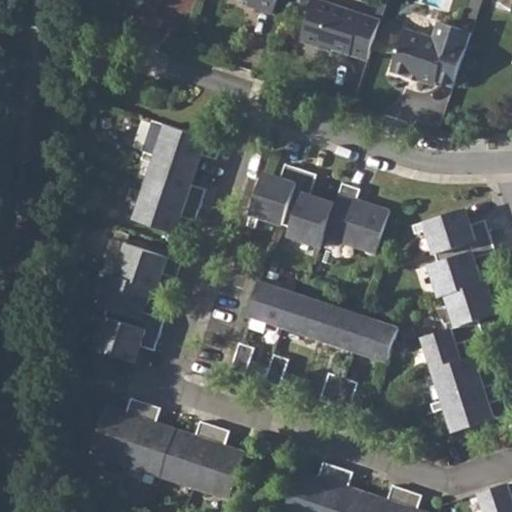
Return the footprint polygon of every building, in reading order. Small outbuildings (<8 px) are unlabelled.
[(256,0),(259,1),(258,4),(274,10),(276,0),(256,0)] [(332,47),(368,59),(375,38),(381,19),(322,0),(313,0),(301,40),(306,42),(317,45),(324,41),(333,45),(332,47)] [(448,42),(432,37),(405,28),(391,69),(435,84),(437,79),(454,84),(455,80),(471,31),(454,25),(448,42)] [(149,188),(139,220),(175,233),(180,217),(199,223),(204,206),(209,190),(191,184),(195,168),(200,154),(219,161),(224,144),(224,143),(169,125),(159,156),(146,151),(147,153),(144,160),(157,164),(149,188)] [(266,177),(249,226),(258,229),(262,218),(286,226),(294,228),(291,236),(324,247),(327,238),(378,254),(390,217),(392,209),(367,201),(365,206),(358,204),(363,189),(345,182),(338,202),(321,197),(320,201),(312,199),(319,175),(303,169),(288,165),(282,182),(266,177)] [(464,209),(415,225),(418,234),(429,230),(437,255),(439,262),(433,264),(444,297),(449,295),(459,327),(426,338),(436,370),(446,401),(435,405),(437,412),(449,408),(457,432),(504,417),(511,414),(511,411),(507,397),(493,402),(489,403),(483,389),(501,382),(501,380),(496,367),(483,371),(479,372),(473,357),(470,348),(468,342),(487,336),(482,324),(481,320),(511,309),(511,300),(510,292),(495,297),(491,298),(486,283),(481,266),(476,267),(474,260),(479,259),(497,253),(493,239),(493,237),(491,233),(487,221),(474,224),(470,225),(464,209)] [(108,319),(98,351),(117,357),(135,363),(136,363),(141,348),(159,353),(164,337),(169,321),(150,315),(146,313),(149,306),(153,307),(158,289),(162,275),(168,277),(180,281),(186,263),(168,258),(130,245),(120,276),(113,274),(103,307),(111,310),(108,319)] [(263,282),(252,317),(271,323),(272,320),(288,326),(287,328),(305,334),(306,331),(322,337),(321,339),(340,345),(341,343),(357,348),(357,351),(376,358),(377,354),(392,360),(395,348),(402,328),(367,316),(332,304),(298,293),(263,282)] [(239,358),(234,372),(236,373),(236,372),(249,376),(254,362),(258,349),(243,344),(239,358)] [(274,369),(269,383),(271,383),(284,387),(288,373),(292,360),(278,355),(274,369)] [(328,387),(324,400),(337,404),(339,405),(341,406),(353,410),(359,395),(360,392),(363,383),(347,378),(333,373),(328,387)] [(110,408),(96,452),(116,459),(116,461),(130,466),(146,471),(147,469),(166,475),(184,481),(183,483),(199,488),(214,494),(215,492),(235,498),(248,453),(236,449),(234,455),(227,454),(229,447),(234,432),(220,427),(204,422),(200,437),(197,443),(191,441),(193,434),(181,430),(170,427),(168,434),(160,431),(162,424),(167,410),(150,404),(136,400),(131,414),(129,421),(124,419),(127,412),(110,408)] [(302,471),(288,511),(427,511),(426,511),(420,511),(421,510),(426,495),(411,490),(396,486),(392,500),(390,507),(384,505),(386,498),(372,494),(361,491),(359,490),(357,496),(350,493),(352,487),(357,473),(342,467),(328,463),(323,478),(321,484),(315,482),(318,476),(302,471)] [(511,511),(511,483),(484,492),(490,511),(511,511)]
